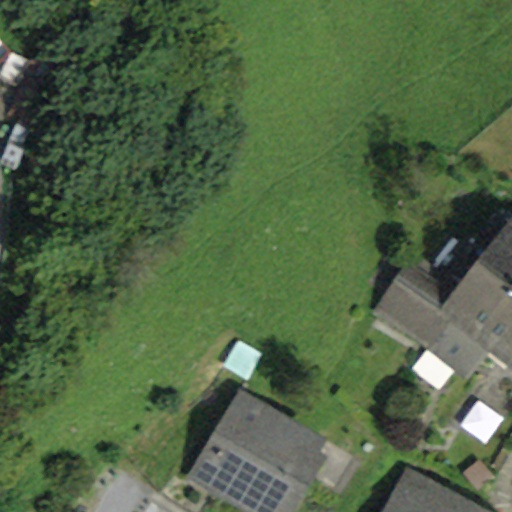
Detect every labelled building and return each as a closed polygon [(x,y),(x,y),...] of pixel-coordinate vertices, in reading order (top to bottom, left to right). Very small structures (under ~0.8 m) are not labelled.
[(485,236),(500,246),(480,270),(511,295),(511,227),(498,217),(485,236)] [(484,339),(511,361),(511,295),(480,270),(457,301),(409,268),(381,309),(431,345),(441,331),(474,352),(484,339)] [(461,368),(474,352),(441,331),(431,345),(461,368)] [(245,404),(201,477),(258,511),(273,511),(276,507),(306,458),(313,446),(245,404)] [(276,507),(284,511),(290,511),(319,465),(306,458),(276,507)] [(476,511),(412,476),(390,511),(476,511)]
